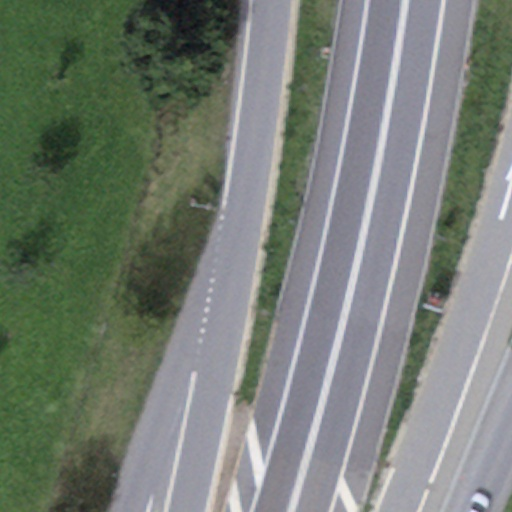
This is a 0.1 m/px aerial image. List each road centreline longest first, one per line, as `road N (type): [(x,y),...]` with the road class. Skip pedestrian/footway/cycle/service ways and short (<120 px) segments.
road 1 (trunk): [(404,0),(353,271),(289,511)]
road 2 (trunk): [(391,511),(511,156)]
road 3 (primary): [(272,0),(232,285)]
road 4 (primary): [(232,285),(174,375),(128,511)]
road 5 (trunk): [(232,285),(181,511)]
